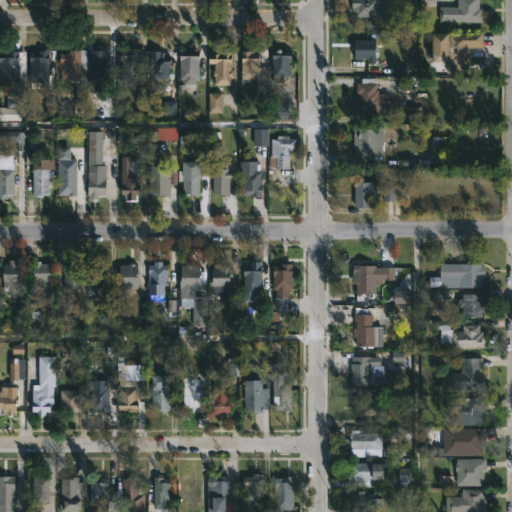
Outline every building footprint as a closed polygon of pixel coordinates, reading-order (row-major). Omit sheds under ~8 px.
[(413,0),(413,1),(389,0),(386,0),(386,17),(356,17),(356,15),(354,15),(354,12),(353,12),(353,0),(413,0)] [(479,0),(479,8),(483,8),(482,23),(439,22),(440,6),(458,7),(458,0),(479,0)] [(469,58),(469,63),(467,63),(467,74),(447,74),(447,62),(446,62),(446,72),(432,72),(432,34),(484,33),(484,48),(469,48),(469,58)] [(377,40),(376,63),(367,63),(367,58),(356,58),(356,40),(377,40)] [(110,50),(109,82),(87,82),(88,50),(93,51),(93,47),(104,47),(104,50),(110,50)] [(141,49),(141,51),(148,51),(148,61),(141,61),(141,87),(121,87),(122,54),(130,54),(130,49),(141,49)] [(0,50),(7,50),(7,53),(19,51),(19,81),(0,81),(0,50)] [(49,50),(49,89),(41,88),(41,82),(29,82),(30,51),(49,50)] [(87,50),(86,87),(79,87),(79,80),(61,80),(60,53),(70,53),(70,50),(87,50)] [(284,50),(284,51),(292,51),(291,77),(281,77),(281,83),(272,82),(273,51),(284,50)] [(171,51),(172,66),(169,66),(169,79),(151,79),(151,51),(161,51),(161,53),(164,53),(164,51),(171,51)] [(255,51),(255,55),(260,55),(260,87),(242,87),(242,51),(255,51)] [(232,52),(232,69),(235,69),(235,79),(232,79),(232,85),(215,85),(215,64),(209,64),(209,52),(232,52)] [(184,86),(179,86),(180,53),(199,53),(199,75),(193,75),(193,80),(184,80),(184,86)] [(376,79),(376,90),(379,90),(379,94),(390,94),(389,109),(381,109),(381,116),(353,116),(353,104),(356,104),(357,75),(377,76),(376,79)] [(76,92),(76,107),(84,107),(84,92),(76,92)] [(0,120),(24,120),(23,93),(6,93),(7,113),(0,112),(0,120)] [(222,93),(208,93),(208,113),(222,113),(222,93)] [(163,115),(176,114),(175,101),(163,102),(163,115)] [(271,104),(270,118),(287,119),(288,105),(271,104)] [(372,156),(354,156),(355,126),(373,126),(372,156)] [(177,128),(157,127),(156,140),(177,141),(177,128)] [(268,129),(253,129),(253,146),(267,146),(268,129)] [(24,131),(0,131),(0,142),(16,142),(16,151),(25,151),(24,131)] [(102,131),(87,131),(88,162),(102,161),(102,131)] [(297,138),(296,149),(293,149),(293,155),(290,155),(289,175),(276,174),(276,168),(269,167),(269,155),(274,155),(274,144),(276,144),(277,135),(289,135),(289,138),(297,138)] [(202,164),(202,198),(182,197),(182,181),(178,181),(178,175),(182,175),(182,162),(199,162),(199,149),(207,150),(206,164),(202,164)] [(71,153),(71,159),(77,159),(77,197),(75,197),(75,200),(67,200),(67,196),(58,196),(59,153),(71,153)] [(0,156),(13,156),(14,195),(8,195),(8,199),(0,199),(0,156)] [(141,173),(140,194),(136,194),(136,200),(125,200),(125,195),(121,194),(122,156),(131,156),(131,164),(138,164),(138,173),(141,173)] [(258,162),(258,171),(262,171),(262,198),(251,198),(251,195),(242,195),(242,173),(240,173),(240,162),(258,162)] [(232,167),(232,181),(229,181),(229,197),(212,195),(212,175),(208,175),(208,168),(214,168),(214,163),(232,163),(232,167)] [(97,199),(88,199),(88,166),(106,165),(106,195),(99,195),(99,199),(97,199)] [(161,197),(149,197),(149,166),(171,167),(170,197),(161,197)] [(34,197),(33,197),(33,169),(53,170),(53,187),(50,187),(50,195),(43,195),(43,197),(34,197)] [(381,182),(381,185),(407,185),(407,201),(383,201),(383,192),(380,192),(380,196),(371,196),(371,206),(355,206),(355,182),(381,182)] [(17,260),(17,265),(24,265),(23,284),(20,284),(20,292),(4,292),(4,265),(10,265),(10,260),(17,260)] [(53,265),(53,282),(34,281),(33,262),(41,262),(41,264),(53,265)] [(72,262),(71,268),(82,268),(81,289),(64,289),(64,262),(72,262)] [(163,262),(163,265),(168,265),(168,286),(164,286),(164,296),(147,296),(147,265),(153,265),(153,262),(163,262)] [(261,262),(260,295),(254,295),(254,303),(244,302),(245,266),(250,266),(250,262),(261,262)] [(483,262),(483,264),(486,264),(486,274),(483,274),(483,287),(460,287),(460,278),(441,278),(441,263),(483,262)] [(231,265),(231,277),(232,277),(232,287),(229,287),(229,294),(210,294),(209,277),(212,277),(212,268),(214,268),(214,263),(231,265)] [(138,264),(138,277),(143,277),(143,288),(138,288),(138,290),(120,288),(120,274),(123,274),(123,265),(138,264)] [(193,264),(193,266),(200,267),(200,289),(193,289),(193,297),(205,297),(205,301),(207,301),(206,326),(193,325),(193,308),(180,308),(181,266),(187,267),(187,264),(193,264)] [(279,311),(279,321),(270,320),(271,297),(276,297),(276,290),(273,289),(273,269),(282,269),(282,264),(293,264),(293,290),(288,290),(288,311),(279,311)] [(107,296),(88,296),(88,266),(108,267),(107,296)] [(376,266),(376,268),(396,268),(396,280),(382,280),(382,276),(376,276),(376,293),(357,293),(357,283),(354,283),(354,266),(376,266)] [(410,290),(393,290),(394,304),(410,304),(410,290)] [(485,307),(485,309),(483,309),(483,316),(467,315),(467,312),(462,312),(462,306),(457,306),(458,300),(459,300),(460,297),(463,297),(463,292),(486,292),(486,307),(485,307)] [(69,331),(52,331),(52,311),(58,311),(58,304),(70,304),(69,331)] [(368,307),(368,312),(373,312),(372,324),(367,324),(367,325),(375,325),(375,345),(366,345),(366,348),(363,348),(363,345),(355,345),(356,337),(353,337),(353,327),(356,327),(356,320),(354,320),(354,313),(356,313),(356,307),(368,307)] [(450,322),(450,329),(452,331),(463,331),(463,324),(481,324),(481,330),(484,330),(484,336),(486,337),(486,348),(452,348),(452,341),(442,341),(443,329),(435,328),(436,320),(450,320),(450,322)] [(370,357),(370,362),(372,362),(372,364),(384,364),(384,385),(352,385),(352,369),(349,369),(349,359),(355,359),(355,355),(370,356),(370,357)] [(123,357),(123,365),(146,365),(146,381),(137,381),(137,387),(138,387),(138,413),(118,411),(118,372),(117,372),(117,357),(123,357)] [(483,365),(483,372),(486,372),(486,388),(443,388),(443,372),(461,372),(461,357),(483,357),(483,365)] [(24,359),(9,359),(9,380),(24,379),(24,359)] [(169,391),(169,412),(159,412),(159,410),(153,410),(154,376),(171,377),(171,391),(169,391)] [(109,381),(108,413),(91,411),(92,381),(95,381),(95,380),(109,381)] [(262,381),(262,389),(269,389),(268,409),(263,409),(263,413),(253,413),(251,412),(251,407),(244,407),(245,381),(262,381)] [(51,404),(51,413),(45,413),(45,416),(37,416),(38,412),(32,412),(33,385),(53,385),(53,404),(51,404)] [(286,386),(286,388),(291,388),(292,412),(274,413),(274,388),(279,388),(279,385),(286,385),(286,386)] [(14,386),(14,388),(17,388),(17,393),(19,393),(19,395),(17,396),(19,396),(19,405),(17,405),(16,412),(12,412),(12,416),(7,416),(7,413),(3,413),(3,411),(0,410),(0,396),(4,396),(4,393),(6,393),(6,387),(14,386)] [(230,408),(230,415),(224,415),(224,416),(213,414),(213,386),(229,386),(228,394),(231,394),(230,408)] [(73,412),(60,412),(61,391),(81,391),(81,413),(73,412)] [(486,408),(486,411),(482,411),(481,425),(451,424),(452,413),(446,413),(447,396),(486,398),(486,408)] [(360,414),(379,414),(379,401),(360,401),(360,414)] [(486,436),(486,441),(483,441),(482,456),(447,455),(448,427),(487,428),(486,436)] [(383,432),(382,455),(351,456),(351,447),(344,447),(344,438),(351,438),(351,432),(383,432)] [(484,485),(456,485),(457,463),(466,463),(466,458),(487,459),(487,469),(484,469),(484,485)] [(349,487),(348,487),(348,468),(349,468),(349,462),(386,462),(386,478),(375,478),(375,487),(349,487)] [(259,473),(263,473),(263,476),(264,476),(264,499),(249,499),(249,486),(244,486),(244,476),(253,476),(253,473),(259,473)] [(13,504),(12,511),(0,511),(0,475),(15,476),(14,505),(13,504)] [(196,500),(196,504),(186,504),(186,501),(182,501),(182,478),(191,478),(191,475),(200,475),(199,500),(196,500)] [(283,511),(276,511),(275,477),(293,475),(294,509),(283,509),(283,511)] [(38,503),(32,503),(33,476),(50,476),(49,504),(38,503)] [(79,476),(79,481),(87,481),(87,498),(83,498),(83,507),(80,507),(80,509),(66,510),(66,504),(61,504),(61,478),(73,478),(73,476),(79,476)] [(138,476),(138,494),(144,494),(144,511),(128,511),(128,498),(122,498),(122,477),(132,478),(132,476),(138,476)] [(163,476),(163,478),(170,478),(170,497),(165,497),(165,508),(154,508),(154,476),(163,476)] [(109,477),(108,500),(117,500),(116,511),(108,511),(108,504),(93,503),(93,505),(89,505),(89,500),(91,500),(91,477),(109,477)] [(230,477),(230,486),(238,486),(238,511),(208,511),(209,497),(212,497),(213,477),(230,477)] [(452,485),(452,477),(438,477),(437,485),(452,485)] [(485,491),(485,496),(487,496),(487,511),(446,511),(447,495),(463,495),(463,488),(485,488),(485,491)] [(365,491),(365,493),(374,493),(374,511),(359,511),(359,509),(353,509),(353,502),(351,502),(351,493),(365,491)]
